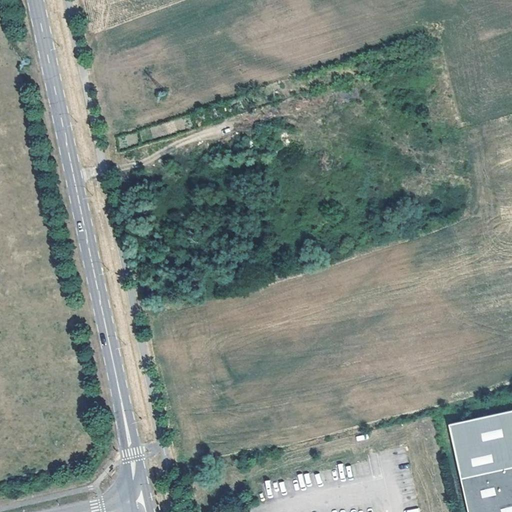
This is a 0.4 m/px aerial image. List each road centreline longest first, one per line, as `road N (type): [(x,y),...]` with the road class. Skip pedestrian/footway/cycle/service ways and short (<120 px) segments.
road 1 (tertiary): [(139,500),(36,0)]
road 2 (track): [(72,170),(142,161),(186,136),(277,111)]
